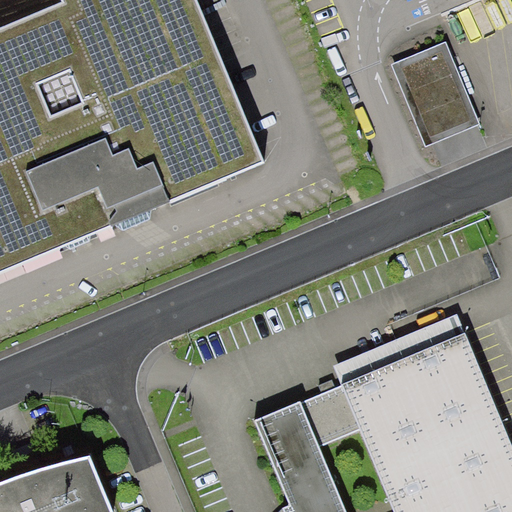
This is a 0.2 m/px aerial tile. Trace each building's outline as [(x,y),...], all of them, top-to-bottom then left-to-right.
[(211,0),(7,0),(0,3),(0,245),(268,132),(211,0)] [(446,41),(392,63),(426,146),(480,124),(446,41)] [(511,511),(511,460),(460,331),(334,382),(386,511),(511,511)] [(339,511),(295,421),(246,445),(278,511),(339,511)] [(115,511),(87,441),(0,475),(0,511),(115,511)]
